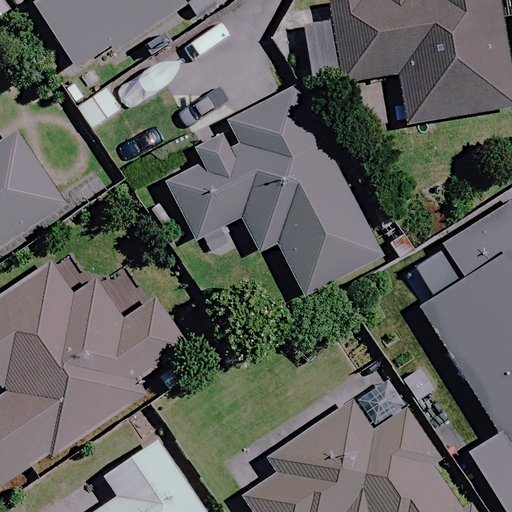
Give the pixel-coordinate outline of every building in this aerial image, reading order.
[(107,51),(113,60),(183,13),(175,2),(177,0),(44,0),(29,10),(72,74),(107,51)] [(511,111),(493,0),(347,0),(331,3),(335,27),(299,33),(309,93),(394,80),(402,129),(511,111)] [(117,114),(100,89),(69,110),(87,135),(117,114)] [(220,129),(226,141),(189,160),(194,170),(160,187),(191,247),(236,224),(253,258),(271,248),(298,301),(375,261),(289,93),(220,129)] [(0,251),(59,212),(10,138),(0,145),(0,251)] [(511,511),(511,204),(437,250),(459,286),(417,312),(495,437),(463,457),(497,511),(511,511)] [(66,298),(49,271),(0,301),(0,391),(4,398),(0,400),(0,487),(142,398),(133,384),(180,354),(142,293),(122,306),(103,275),(66,298)] [(463,511),(397,416),(368,436),(345,402),(265,457),(277,474),(238,501),(245,511),(463,511)] [(198,511),(153,444),(99,480),(114,502),(99,511),(198,511)]
